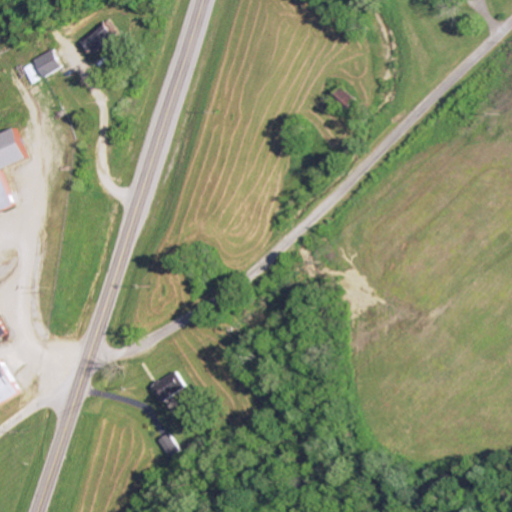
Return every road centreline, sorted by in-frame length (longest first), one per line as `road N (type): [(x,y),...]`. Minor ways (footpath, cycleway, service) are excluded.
road 1 (residential): [(86,357),(147,341),(253,273),(511,22)]
road 2 (trunk): [(37,511),(198,0)]
